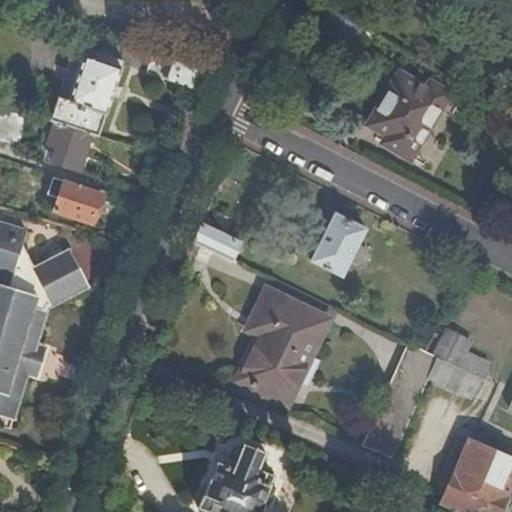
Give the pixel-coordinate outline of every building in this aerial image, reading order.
[(334,10),(316,40),(350,59),(367,30),(334,10)] [(89,132),(97,134),(104,114),(107,115),(123,67),(120,66),(121,60),(93,50),(91,56),(85,54),(70,98),(58,94),(49,119),(56,121),(89,132)] [(196,89),(204,71),(157,54),(150,74),(196,89)] [(392,146),(412,157),(449,93),(431,81),(427,87),(401,71),(370,123),(396,140),(392,146)] [(55,165),(77,172),(89,132),(56,121),(50,143),(62,148),(55,165)] [(47,193),(59,198),(56,210),(91,221),(101,194),(52,178),(47,193)] [(335,219),(312,265),(342,279),(349,264),(357,248),(365,234),(335,219)] [(27,377),(36,349),(49,306),(89,287),(72,252),(37,270),(23,244),(28,231),(0,222),(0,419),(11,423),(27,377)] [(202,226),(195,243),(235,262),(242,247),(202,226)] [(349,264),(356,268),(364,268),(369,259),(364,252),(357,248),(349,264)] [(266,294),(255,317),(266,323),(260,335),(238,381),(288,405),(327,321),(266,294)] [(266,323),(255,317),(249,330),(260,335),(266,323)] [(447,330),(433,357),(437,360),(479,380),(481,381),(489,365),(465,352),(470,342),(447,330)] [(413,348),(362,450),(393,461),(429,381),(437,360),(433,357),(422,352),(413,348)] [(47,352),(36,349),(27,377),(38,381),(47,352)] [(437,360),(429,381),(469,400),(479,380),(437,360)] [(511,462),(466,443),(439,506),(452,511),(499,511),(511,481),(511,462)] [(198,510),(202,511),(266,511),(262,509),(274,481),(258,474),(266,455),(241,444),(230,472),(219,467),(210,489),(207,488),(198,510)]
